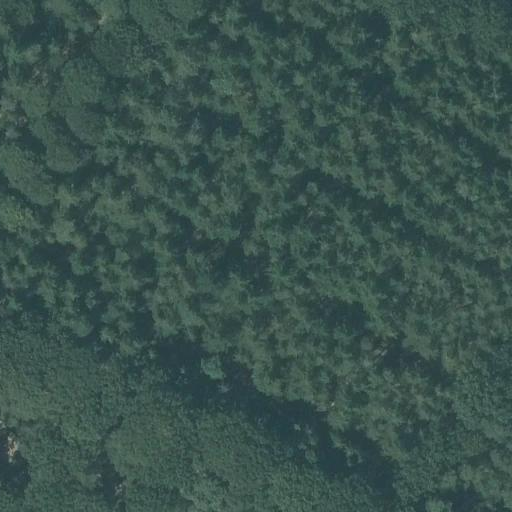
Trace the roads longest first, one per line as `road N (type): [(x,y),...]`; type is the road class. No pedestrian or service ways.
road 1 (track): [(339,511),(0,341)]
road 2 (track): [(157,0),(0,206)]
